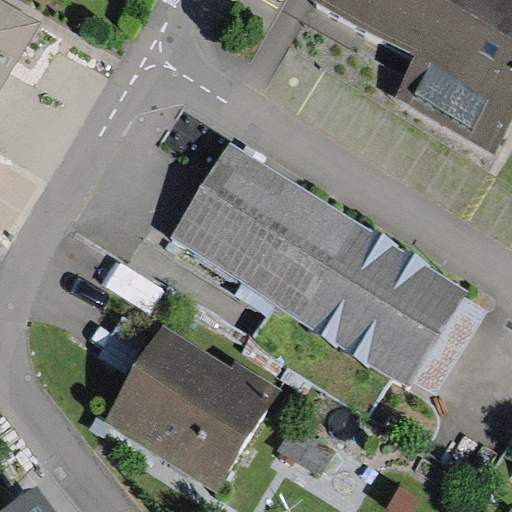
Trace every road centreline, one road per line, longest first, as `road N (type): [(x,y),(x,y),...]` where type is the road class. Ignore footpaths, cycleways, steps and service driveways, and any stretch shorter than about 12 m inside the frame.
road 1 (residential): [(147,52),(10,286),(4,316),(20,390),(112,511)]
road 2 (residential): [(147,52),(511,279)]
